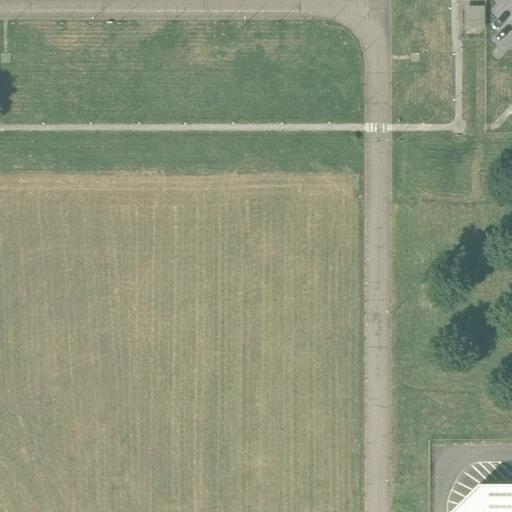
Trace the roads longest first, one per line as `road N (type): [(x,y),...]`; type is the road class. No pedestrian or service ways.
road 1 (unknown): [(373,4),(378,511)]
road 2 (unknown): [(0,5),(373,4)]
